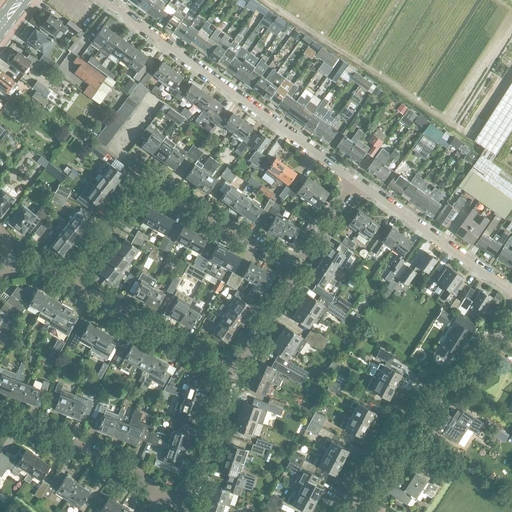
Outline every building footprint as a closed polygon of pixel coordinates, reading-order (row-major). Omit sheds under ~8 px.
[(147,11),(155,0),(142,0),(139,5),(147,11)] [(155,0),(147,11),(157,18),(165,6),(163,4),(166,0),(165,0),(155,0)] [(165,24),(181,2),(177,0),(176,0),(173,4),(169,1),(165,6),(157,18),(165,24)] [(249,0),(248,2),(256,8),(260,3),(256,0),(249,0)] [(185,6),(181,2),(165,24),(173,30),(189,8),(185,6)] [(173,30),(182,36),(195,18),(193,16),(200,5),(196,2),(190,9),(189,8),(173,30)] [(265,14),(268,10),(269,9),(260,3),(256,8),(265,14)] [(277,16),(268,10),(264,16),(273,22),(273,21),(277,16)] [(63,33),(67,28),(61,23),(62,21),(51,13),(41,26),(55,37),(60,30),(63,33)] [(190,42),(199,30),(194,27),(201,17),(198,14),(195,18),(182,36),(190,42)] [(273,21),(283,29),(288,22),(278,15),(277,16),(273,21)] [(213,31),(207,27),(210,23),(206,20),(199,30),(190,42),(198,48),(200,50),(209,38),(209,37),(213,31)] [(294,29),(287,24),(283,29),(283,30),(290,35),(294,29)] [(91,43),(100,50),(113,32),(104,25),(91,43)] [(77,33),(82,36),(86,31),(81,28),(77,33)] [(200,50),(209,56),(221,39),(217,36),(220,31),(216,28),(209,38),(200,50)] [(46,54),(55,43),(42,33),(41,35),(35,30),(27,40),(35,46),(34,48),(38,51),(40,50),(46,54)] [(109,56),(112,52),(122,38),(113,32),(100,50),(109,56)] [(231,43),(228,40),(229,37),(225,34),(221,39),(209,56),(218,62),(231,43)] [(240,42),(244,37),(239,34),(235,38),(240,42)] [(309,46),(314,40),(306,35),(302,41),(309,46)] [(112,52),(120,58),(130,44),(122,38),(112,52)] [(231,43),(218,62),(226,68),(242,46),(234,41),(232,43),(231,43)] [(310,47),(317,52),(322,46),(314,41),(310,47)] [(120,58),(129,64),(139,51),(130,44),(120,58)] [(242,46),(226,68),(234,74),(247,56),(246,56),(249,52),(242,46)] [(316,56),(324,61),(331,52),(323,47),(316,56)] [(148,57),(139,51),(129,64),(138,71),(134,77),(138,81),(148,67),(143,64),(148,57)] [(31,69),(31,68),(37,72),(41,72),(46,65),(39,60),(30,53),(25,59),(17,52),(9,62),(22,73),(27,66),(31,69)] [(253,70),(251,68),(258,58),(249,52),(246,56),(247,56),(234,74),(243,80),(245,81),(245,82),(253,70)] [(324,61),(321,66),(330,73),(334,68),(333,67),(339,58),(331,52),(324,61)] [(51,68),(54,63),(42,55),(39,60),(51,68)] [(108,78),(107,77),(80,56),(75,63),(81,68),(76,74),(98,91),(108,78)] [(88,61),(94,66),(98,61),(91,56),(88,61)] [(253,70),(245,82),(253,88),(262,76),(269,66),(265,63),(267,60),(263,57),(260,60),(253,70)] [(345,69),(346,69),(349,64),(341,58),(334,68),(342,74),(345,69)] [(163,82),(172,69),(162,62),(157,69),(152,65),(145,75),(150,78),(153,75),(163,82)] [(357,70),(349,64),(346,69),(354,75),(357,72),(356,71),(357,70)] [(110,72),(102,66),(99,69),(108,75),(110,72)] [(178,81),(181,76),(172,69),(163,82),(172,89),(170,92),(175,96),(183,85),(178,81)] [(262,76),(253,88),(262,94),(277,72),(273,69),(266,79),(262,76)] [(0,87),(8,94),(16,83),(1,71),(0,71),(0,87)] [(262,94),(270,99),(285,78),(277,72),(262,94)] [(351,79),(360,85),(365,77),(357,72),(354,75),(351,79)] [(373,83),(365,77),(360,85),(368,90),(373,83)] [(270,99),(279,106),(294,84),(285,78),(270,99)] [(51,92),(46,88),(36,81),(31,88),(41,95),(42,95),(46,98),(51,92)] [(139,82),(136,87),(146,94),(149,89),(139,82)] [(482,154),(459,186),(505,219),(511,208),(511,175),(492,162),(511,131),(511,82),(475,141),(486,148),(481,154),(482,154)] [(175,96),(180,100),(183,96),(193,103),(202,91),(192,83),(188,88),(183,85),(175,96)] [(286,111),(288,113),(297,101),(291,97),(298,87),(294,84),(279,106),(286,111)] [(136,87),(132,91),(142,99),(146,94),(136,87)] [(379,98),(384,91),(377,87),(373,93),(379,98)] [(36,91),(32,96),(45,106),(48,100),(36,91)] [(132,91),(129,96),(139,104),(142,99),(132,91)] [(193,103),(203,110),(212,98),(202,91),(193,103)] [(288,113),(297,119),(312,97),(308,94),(305,98),(301,95),(297,101),(288,113)] [(312,97),(297,119),(305,125),(318,107),(322,101),(314,95),(313,97),(312,97)] [(129,96),(125,101),(135,108),(139,104),(129,96)] [(195,121),(199,123),(202,118),(203,119),(207,114),(212,117),(210,120),(215,124),(214,127),(210,132),(212,134),(216,128),(217,125),(216,125),(225,113),(219,109),(222,105),(212,98),(203,110),(195,121)] [(318,107),(305,125),(314,131),(324,118),(329,110),(325,107),(329,101),(325,98),(322,101),(318,107)] [(31,122),(30,123),(34,126),(35,125),(37,123),(8,101),(4,106),(26,123),(29,120),(31,122)] [(125,101),(122,106),(132,113),(135,108),(125,101)] [(165,115),(167,112),(178,120),(182,115),(165,103),(159,111),(165,115)] [(402,103),(397,109),(404,114),(408,108),(402,103)] [(122,106),(118,110),(128,118),(132,113),(122,106)] [(403,116),(413,123),(413,124),(414,122),(418,115),(409,108),(403,116)] [(330,109),(329,110),(324,118),(314,131),(322,137),(330,125),(327,123),(334,112),(330,109)] [(118,110),(114,115),(124,123),(128,118),(118,110)] [(224,125),(233,133),(234,133),(243,120),(232,113),(229,117),(225,113),(216,125),(217,125),(221,128),(224,125)] [(425,130),(430,121),(420,114),(419,116),(418,115),(414,122),(425,130)] [(114,115),(111,120),(121,127),(124,123),(114,115)] [(337,116),(330,125),(322,137),(330,143),(339,131),(334,128),(341,119),(337,116)] [(356,116),(349,126),(354,130),(362,120),(356,116)] [(111,120),(107,125),(117,132),(121,127),(111,120)] [(237,135),(243,140),(253,127),(243,120),(234,133),(233,133),(231,136),(235,139),(237,135)] [(430,121),(425,130),(424,132),(438,142),(442,137),(443,138),(446,133),(445,133),(431,122),(430,121)] [(141,134),(147,139),(142,145),(153,154),(163,140),(162,140),(165,136),(149,124),(141,134)] [(107,125),(104,129),(114,137),(117,132),(107,125)] [(336,148),(348,156),(359,139),(364,132),(359,128),(351,140),(345,135),(336,148)] [(378,128),(374,134),(369,141),(375,145),(369,153),(373,156),(388,135),(378,128)] [(104,129),(100,134),(110,142),(114,137),(104,129)] [(451,144),(456,137),(447,130),(445,133),(446,133),(443,138),(451,144)] [(249,161),(257,166),(265,156),(262,153),(271,140),(260,133),(259,135),(256,133),(249,144),(248,144),(257,150),(256,152),(249,161)] [(107,146),(110,142),(100,134),(97,139),(107,146)] [(164,162),(174,149),(177,145),(166,137),(163,140),(153,154),(157,156),(156,158),(162,162),(163,161),(164,162)] [(456,137),(451,144),(459,149),(460,148),(465,143),(456,137)] [(371,147),(359,139),(348,156),(359,164),(371,147)] [(240,156),(248,144),(249,144),(243,140),(235,152),(240,156)] [(104,157),(107,152),(96,143),(92,148),(104,157)] [(465,143),(460,148),(463,150),(461,152),(464,153),(465,152),(468,153),(469,154),(472,149),(471,149),(472,148),(465,143)] [(187,152),(177,145),(174,149),(164,162),(174,169),(185,154),(187,152)] [(185,154),(192,159),(199,149),(194,146),(188,153),(187,152),(185,154)] [(367,169),(376,176),(391,154),(383,148),(367,169)] [(196,162),(204,153),(199,149),(192,159),(196,162)] [(395,149),(392,153),(391,154),(376,176),(384,182),(393,169),(389,166),(393,162),(395,159),(398,159),(400,158),(401,155),(400,152),(395,149)] [(480,155),(472,149),(469,154),(468,153),(464,159),(473,165),(480,155)] [(43,164),(39,155),(29,159),(33,168),(43,164)] [(263,170),(270,159),(265,156),(257,166),(263,170)] [(216,161),(215,161),(211,157),(204,166),(198,161),(186,178),(197,186),(216,161)] [(268,169),(278,176),(279,177),(286,166),(276,159),(268,169)] [(220,164),(216,161),(197,186),(208,194),(217,181),(211,176),(220,164)] [(123,176),(122,175),(122,174),(106,162),(102,168),(100,166),(97,171),(102,175),(115,184),(118,181),(119,182),(123,176)] [(281,184),(284,181),(288,184),(296,173),(286,166),(279,177),(278,176),(275,180),(281,184)] [(220,176),(226,180),(233,171),(227,167),(220,176)] [(59,171),(54,177),(60,181),(64,175),(59,171)] [(229,182),(236,173),(233,171),(226,180),(229,182)] [(411,182),(411,183),(403,195),(410,200),(425,180),(421,177),(423,175),(418,171),(411,182)] [(92,177),(88,181),(106,195),(115,184),(102,175),(97,181),(92,177)] [(411,183),(411,182),(401,175),(398,179),(395,177),(389,185),(403,195),(411,183)] [(293,196),(296,192),(307,200),(318,185),(307,177),(303,183),(298,179),(291,188),(292,189),(289,193),(293,196)] [(1,180),(0,180),(0,215),(0,216),(10,203),(11,204),(15,199),(9,194),(8,195),(2,190),(6,184),(1,180)] [(418,206),(427,194),(426,194),(423,192),(430,183),(425,180),(410,200),(418,206)] [(98,206),(106,195),(88,181),(85,185),(91,190),(86,196),(98,206)] [(259,190),(266,195),(270,189),(263,184),(259,190)] [(328,193),(318,185),(307,200),(317,208),(328,193)] [(67,197),(70,191),(58,186),(55,192),(67,197)] [(221,199),(232,207),(241,194),(230,186),(221,199)] [(287,192),(289,193),(292,189),(291,188),(288,186),(280,196),(282,198),(287,192)] [(427,194),(418,206),(426,211),(440,191),(435,187),(433,191),(430,189),(426,194),(427,194)] [(271,198),(275,193),(270,189),(266,195),(271,198)] [(445,194),(442,192),(440,191),(426,211),(434,217),(442,205),(439,203),(445,194)] [(51,200),(63,205),(66,199),(54,194),(51,200)] [(232,207),(242,214),(252,202),(241,194),(232,207)] [(263,208),(270,212),(275,202),(269,199),(263,208)] [(253,222),(263,210),(252,202),(242,214),(253,222)] [(270,212),(265,221),(272,224),(268,231),(280,237),(288,223),(276,217),(281,207),(275,202),(270,212)] [(448,227),(464,204),(461,202),(455,209),(448,204),(437,220),(448,227)] [(10,225),(15,229),(16,228),(22,233),(25,229),(30,233),(40,220),(35,215),(34,216),(28,211),(29,210),(22,205),(18,210),(19,211),(9,223),(11,224),(10,225)] [(43,207),(38,213),(43,218),(49,211),(43,207)] [(141,222),(153,228),(161,214),(149,207),(141,222)] [(296,215),(310,223),(313,218),(300,209),(296,215)] [(465,239),(477,222),(473,219),(478,212),(473,209),(457,233),(465,239)] [(348,226),(358,233),(368,218),(359,210),(348,226)] [(68,223),(68,224),(80,234),(90,222),(77,212),(68,223)] [(165,235),(172,220),(161,214),(153,228),(165,235)] [(485,250),(493,239),(489,236),(501,219),(496,215),(476,244),(485,250)] [(367,240),(370,237),(378,225),(368,218),(358,233),(367,240)] [(477,222),(465,239),(473,245),(490,221),(485,218),(481,225),(477,222)] [(34,233),(39,237),(47,227),(42,223),(34,233)] [(300,240),(305,229),(300,226),(298,229),(288,223),(280,237),(291,243),(295,237),(300,240)] [(66,226),(59,235),(71,245),(80,234),(68,224),(66,226)] [(175,240),(187,247),(195,232),(183,226),(175,240)] [(392,228),(382,241),(381,240),(373,251),(378,255),(386,244),(393,249),(403,235),(392,228)] [(137,231),(134,236),(143,241),(145,242),(147,237),(137,231)] [(493,239),(485,250),(494,256),(502,245),(510,234),(505,231),(501,237),(497,234),(493,239)] [(56,232),(44,248),(55,256),(58,252),(63,256),(71,245),(59,235),(56,232)] [(198,253),(206,239),(195,232),(187,247),(198,253)] [(403,235),(393,249),(398,253),(391,264),(395,266),(392,271),(395,273),(404,260),(400,258),(412,242),(403,235)] [(342,242),(348,246),(352,241),(346,236),(342,242)] [(169,240),(163,237),(157,248),(163,251),(169,240)] [(497,259),(506,264),(511,253),(511,249),(510,249),(511,245),(511,237),(504,246),(497,259)] [(126,240),(117,251),(129,261),(138,249),(126,240)] [(174,243),(169,240),(163,251),(168,254),(174,243)] [(143,241),(140,246),(150,252),(153,246),(145,242),(143,241)] [(331,245),(324,257),(337,266),(342,269),(347,262),(349,257),(353,252),(340,243),(337,249),(331,245)] [(221,265),(228,251),(217,244),(214,249),(211,247),(206,257),(209,258),(209,259),(221,265)] [(150,252),(148,257),(154,260),(159,249),(153,246),(150,252)] [(117,251),(108,262),(120,272),(129,261),(117,251)] [(240,257),(228,251),(221,265),(232,272),(240,257)] [(428,272),(437,260),(426,252),(417,264),(428,272)] [(196,255),(191,265),(197,268),(202,258),(196,255)] [(324,257),(317,268),(330,277),(330,276),(337,266),(324,257)] [(202,271),(208,261),(202,258),(197,268),(202,271)] [(108,262),(99,273),(111,283),(115,286),(122,278),(124,275),(120,272),(108,262)] [(242,277),(253,284),(262,269),(250,263),(242,277)] [(184,272),(190,276),(195,267),(189,264),(184,272)] [(408,286),(417,273),(408,267),(399,280),(408,286)] [(445,288),(455,273),(447,267),(439,278),(437,277),(429,289),(433,292),(440,284),(445,288)] [(333,285),(336,280),(330,276),(330,277),(317,268),(309,279),(323,288),(327,281),(333,285)] [(265,290),(273,276),(262,269),(253,284),(250,290),(256,293),(259,287),(265,290)] [(145,301),(152,288),(156,281),(142,272),(137,281),(140,283),(133,295),(145,301)] [(455,273),(445,288),(451,292),(444,300),(449,303),(457,291),(456,290),(464,279),(455,273)] [(231,274),(225,284),(231,287),(236,277),(231,274)] [(174,276),(166,291),(172,294),(178,283),(180,280),(174,276)] [(236,277),(231,287),(236,289),(241,280),(236,277)] [(387,288),(392,291),(398,283),(393,279),(387,288)] [(217,293),(223,283),(218,280),(212,290),(217,293)] [(11,294),(41,311),(49,296),(37,289),(33,296),(17,287),(11,294)] [(152,288),(145,301),(156,308),(163,294),(152,288)] [(471,304),(472,305),(478,308),(475,313),(480,317),(491,298),(480,291),(474,301),(473,300),(478,293),(471,288),(457,310),(464,315),(471,304)] [(177,290),(167,307),(171,310),(168,315),(179,321),(192,299),(177,290)] [(325,290),(321,296),(331,302),(335,296),(325,290)] [(226,307),(243,319),(252,307),(247,304),(251,298),(238,291),(226,307)] [(347,314),(331,303),(331,302),(321,296),(318,301),(308,294),(300,306),(320,320),(327,311),(328,311),(342,321),(347,314)] [(425,294),(419,302),(424,306),(430,298),(425,294)] [(25,308),(10,296),(6,301),(18,310),(21,313),(25,308)] [(41,311),(38,316),(46,321),(41,330),(45,332),(49,325),(50,323),(50,322),(61,303),(49,296),(41,311)] [(351,303),(340,296),(335,304),(346,311),(351,303)] [(455,310),(460,302),(456,298),(450,306),(455,310)] [(191,327),(199,314),(202,308),(195,304),(196,301),(192,299),(179,321),(191,327)] [(11,318),(18,310),(6,301),(0,308),(0,326),(2,328),(10,317),(11,318)] [(50,323),(49,325),(69,336),(78,318),(71,314),(73,310),(61,303),(50,322),(50,323)] [(222,321),(235,330),(243,319),(226,307),(222,304),(219,308),(227,314),(222,321)] [(292,316),(306,326),(309,328),(314,321),(318,324),(320,320),(300,306),(292,316)] [(441,308),(436,319),(447,324),(452,313),(441,308)] [(469,337),(475,327),(457,315),(451,325),(454,327),(438,353),(446,358),(451,352),(456,355),(468,336),(469,337)] [(235,330),(222,321),(215,316),(212,320),(219,326),(214,333),(214,334),(213,334),(213,335),(213,336),(213,337),(213,338),(213,339),(214,339),(214,340),(215,341),(216,341),(217,342),(218,342),(220,341),(221,341),(222,340),(222,339),(227,342),(235,330)] [(91,348),(93,344),(101,330),(89,323),(86,328),(81,325),(69,345),(75,349),(79,341),(91,348)] [(285,326),(278,338),(299,352),(302,347),(297,344),(301,337),(285,326)] [(311,329),(307,334),(324,345),(328,340),(311,329)] [(101,330),(93,344),(105,351),(103,354),(108,357),(115,345),(110,342),(113,337),(101,330)] [(324,345),(307,334),(303,340),(320,351),(324,345)] [(275,362),(276,362),(297,375),(298,374),(301,369),(287,359),(291,354),(295,357),(299,352),(278,338),(270,349),(279,355),(275,362)] [(132,371),(136,365),(144,351),(132,344),(127,352),(122,349),(115,362),(120,364),(119,367),(131,374),(132,371)] [(390,365),(395,356),(380,349),(376,358),(390,365)] [(138,380),(142,383),(156,357),(144,351),(136,365),(144,370),(138,380)] [(156,357),(142,383),(140,387),(145,390),(151,379),(163,386),(170,373),(165,370),(168,364),(156,357)] [(260,362),(255,375),(270,382),(279,386),(282,379),(279,378),(278,377),(278,376),(278,375),(279,372),(288,376),(291,379),(292,380),(293,381),(295,381),(297,382),(300,383),(304,377),(298,374),(297,375),(276,362),(273,368),(260,362)] [(8,394),(21,399),(27,384),(21,381),(23,376),(21,375),(23,370),(22,369),(24,364),(21,363),(16,374),(8,394)] [(369,374),(372,375),(395,387),(401,374),(379,363),(376,368),(373,366),(369,374)] [(0,390),(8,394),(16,374),(0,367),(0,390)] [(336,371),(332,380),(343,385),(348,377),(336,371)] [(270,382),(255,375),(249,388),(264,395),(270,382)] [(395,387),(372,375),(366,388),(388,400),(395,387)] [(171,377),(163,390),(180,396),(199,402),(204,389),(198,387),(200,382),(189,378),(187,384),(189,385),(186,391),(173,386),(177,380),(171,377)] [(27,384),(21,399),(34,405),(38,396),(43,398),(49,383),(44,381),(43,383),(35,380),(32,386),(27,384)] [(343,385),(332,380),(327,388),(338,394),(343,385)] [(54,409),(67,414),(75,395),(62,390),(63,385),(58,383),(51,401),(56,403),(54,409)] [(75,395),(67,414),(80,419),(82,413),(88,415),(93,402),(75,395)] [(172,418),(186,423),(189,414),(195,416),(199,402),(180,396),(172,418)] [(270,397),(267,404),(282,409),(284,403),(270,397)] [(243,402),(239,416),(256,422),(262,424),(267,411),(280,416),(283,409),(282,409),(267,404),(254,399),(251,405),(243,402)] [(355,409),(351,416),(368,425),(375,412),(353,401),(350,406),(355,409)] [(97,430),(110,435),(118,414),(105,410),(106,407),(100,405),(95,419),(101,421),(97,430)] [(118,414),(110,435),(123,439),(129,423),(123,421),(125,416),(122,415),(125,409),(121,408),(118,414)] [(139,439),(147,442),(151,431),(152,426),(139,421),(142,413),(134,410),(129,423),(123,439),(137,444),(139,439)] [(452,418),(447,414),(444,419),(439,416),(432,427),(457,444),(467,428),(476,434),(483,423),(463,410),(461,413),(457,410),(452,418)] [(315,412),(310,420),(322,426),(326,418),(315,412)] [(256,422),(238,416),(234,429),(252,435),(256,422)] [(368,425),(351,416),(347,423),(342,421),(340,426),(362,438),(368,425)] [(159,440),(168,443),(184,448),(189,435),(182,433),(186,423),(172,418),(166,435),(157,432),(156,433),(151,431),(147,442),(157,445),(159,440)] [(322,426),(310,420),(306,428),(317,435),(322,426)] [(257,438),(255,444),(265,448),(270,449),(272,444),(257,438)] [(328,447),(325,454),(342,463),(349,450),(327,439),(324,444),(328,447)] [(184,448),(168,443),(164,456),(162,462),(172,465),(174,460),(179,461),(184,448)] [(229,444),(224,457),(243,464),(248,450),(229,444)] [(265,448),(255,444),(252,444),(250,452),(262,456),(265,448)] [(38,458),(39,457),(33,453),(32,454),(25,449),(16,463),(11,460),(11,459),(0,451),(0,476),(7,465),(12,469),(12,470),(12,471),(12,472),(12,473),(13,473),(14,474),(15,474),(16,474),(17,474),(17,473),(18,473),(18,472),(22,467),(29,472),(38,458)] [(305,458),(293,452),(289,461),(300,467),(305,458)] [(342,463),(325,454),(321,461),(316,459),(313,464),(335,476),(342,463)] [(224,457),(220,471),(229,474),(226,481),(242,487),(251,490),(254,479),(244,475),(245,473),(241,471),(243,464),(224,457)] [(28,473),(24,479),(29,482),(33,476),(40,480),(50,465),(38,458),(29,472),(28,473)] [(300,467),(289,461),(286,468),(298,474),(295,481),(302,485),(298,492),(316,501),(322,489),(316,485),(320,477),(300,467)] [(436,486),(427,481),(415,473),(408,484),(397,478),(388,492),(407,505),(412,496),(415,498),(420,491),(431,497),(435,492),(433,490),(436,486)] [(58,490),(55,493),(67,501),(78,484),(72,480),(73,479),(68,476),(67,477),(66,476),(57,489),(58,490)] [(42,495),(49,484),(43,481),(35,495),(40,498),(42,495)] [(214,486),(210,499),(224,504),(227,504),(229,505),(234,492),(240,494),(242,487),(226,481),(224,489),(214,486)] [(54,488),(49,484),(42,495),(47,498),(54,488)] [(67,501),(79,509),(81,505),(90,491),(89,491),(90,490),(85,486),(84,488),(78,484),(67,501)] [(309,511),(316,501),(298,492),(294,499),(289,497),(287,502),(305,511),(309,511)] [(272,494),(268,501),(279,507),(283,500),(272,494)] [(98,511),(117,511),(121,505),(108,497),(99,511),(98,511)] [(221,511),(224,504),(210,499),(205,511),(221,511)] [(276,511),(279,507),(268,501),(263,509),(269,511),(276,511)]
